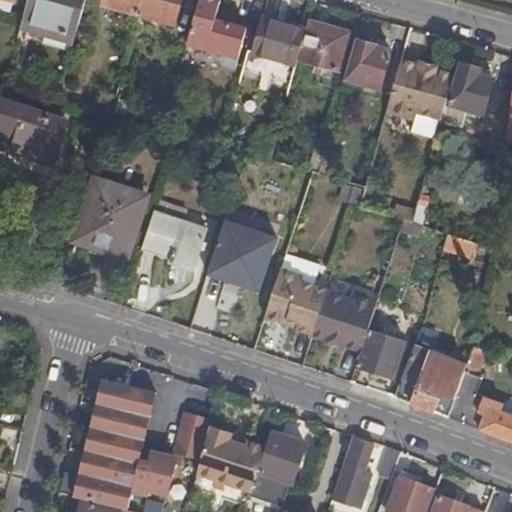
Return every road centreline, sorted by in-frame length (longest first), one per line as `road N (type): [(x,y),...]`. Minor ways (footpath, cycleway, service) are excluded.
road 1 (tertiary): [(511,471),(71,317)]
road 2 (residential): [(71,317),(26,511)]
road 3 (residential): [(511,37),(377,0)]
